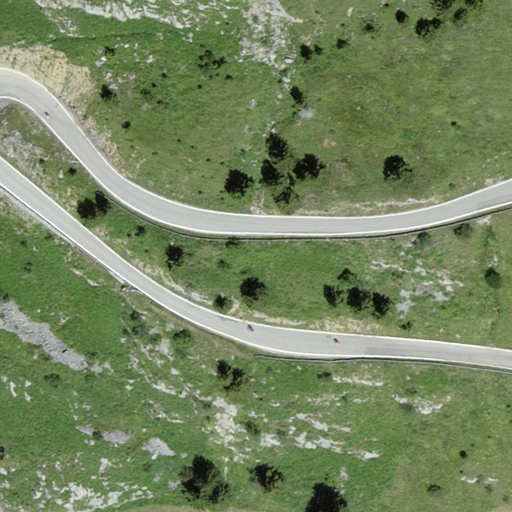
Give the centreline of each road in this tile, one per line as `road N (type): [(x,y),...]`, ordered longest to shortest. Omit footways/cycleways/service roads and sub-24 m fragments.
road 1 (tertiary): [(0,84),(35,96),(126,191),(190,218),(395,222),(511,191)]
road 2 (tertiary): [(511,360),(338,346),(225,326),(165,297),(0,172)]
